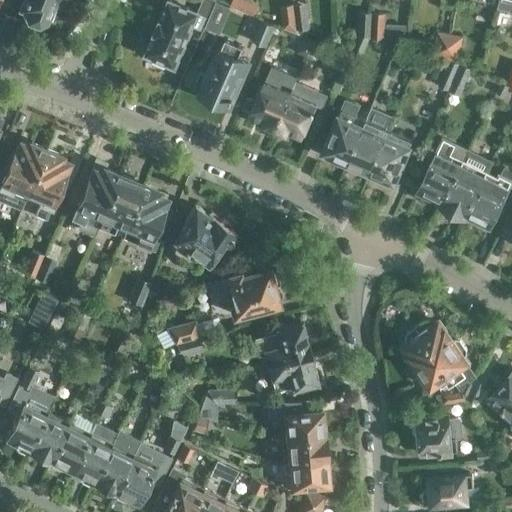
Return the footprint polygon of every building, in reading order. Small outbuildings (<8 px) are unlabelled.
[(21,0),(19,7),(26,10),(25,13),(28,19),(37,23),(43,20),(44,20),(52,0),(21,0)] [(161,11),(143,54),(172,67),(190,26),(198,29),(200,30),(206,17),(208,18),(215,0),(202,0),(196,13),(169,1),(164,12),(161,11)] [(232,0),(230,7),(252,17),(259,1),(255,0),(232,0)] [(511,0),(498,0),(497,7),(508,9),(508,11),(511,12),(511,0)] [(308,1),(293,3),(295,19),(296,28),(297,32),(307,37),(308,26),(311,26),(308,1)] [(293,3),(281,5),(283,20),(284,27),(297,32),(296,28),(295,19),(293,3)] [(212,10),(199,39),(214,46),(227,17),(212,10)] [(358,32),(370,37),(385,38),(386,11),(360,10),(358,32)] [(252,39),(266,45),(275,25),(261,19),(252,39)] [(388,22),(387,38),(406,39),(407,23),(388,22)] [(432,55),(445,57),(450,33),(437,31),(432,55)] [(370,37),(358,32),(358,33),(351,51),(362,56),(369,37),(370,37)] [(462,35),(450,33),(445,57),(457,60),(462,35)] [(296,51),(305,55),(312,39),(302,35),(296,51)] [(312,39),(305,55),(318,60),(324,45),(312,39)] [(193,90),(227,105),(246,62),(237,59),(241,48),(224,40),(215,61),(212,59),(205,75),(200,73),(193,90)] [(392,54),(415,64),(419,53),(397,44),(392,54)] [(449,59),(438,85),(449,89),(460,63),(454,60),(449,59)] [(460,63),(449,89),(460,94),(472,68),(460,63)] [(264,125),(275,130),(293,86),(280,80),(277,86),(265,81),(250,116),(265,123),(264,125)] [(293,86),(275,130),(285,134),(286,132),(301,138),(316,104),(322,107),(328,94),(296,80),(293,86)] [(323,151),(348,162),(366,119),(354,114),(359,104),(343,98),(339,107),(342,108),(323,151)] [(366,119),(348,162),(369,171),(387,128),(393,115),(371,106),(365,119),(366,119)] [(387,128),(369,171),(394,181),(412,139),(389,129),(387,128)] [(428,198),(441,204),(467,150),(442,138),(417,189),(429,195),(428,198)] [(14,151),(0,185),(0,200),(21,209),(26,197),(25,196),(44,149),(28,142),(27,145),(18,142),(14,151)] [(44,149),(25,196),(26,197),(41,202),(35,215),(45,219),(64,172),(67,162),(59,158),(60,155),(44,149)] [(441,204),(464,215),(490,161),(467,150),(441,204)] [(490,161),(464,215),(475,221),(477,218),(489,224),(511,177),(511,169),(503,165),(499,174),(488,169),(491,162),(490,161)] [(71,216),(97,227),(119,174),(102,167),(100,171),(93,168),(89,177),(88,176),(71,216)] [(97,227),(121,237),(142,183),(119,174),(97,227)] [(142,183),(121,237),(153,250),(169,210),(161,207),(165,198),(157,195),(159,190),(142,183)] [(177,237),(173,250),(180,256),(196,267),(204,260),(210,252),(214,255),(223,241),(226,244),(235,231),(208,212),(207,213),(194,204),(185,217),(187,218),(180,229),(182,230),(177,237)] [(27,272),(38,277),(47,255),(35,250),(27,272)] [(47,255),(38,277),(51,282),(59,260),(47,255)] [(224,278),(207,282),(212,299),(218,302),(229,299),(233,314),(276,303),(275,302),(282,297),(283,290),(279,286),(272,287),(267,269),(239,277),(238,274),(224,277),(224,278)] [(129,311),(138,314),(151,281),(136,276),(127,300),(132,302),(129,311)] [(167,326),(176,343),(201,336),(200,334),(223,328),(219,316),(197,322),(196,318),(167,326)] [(460,391),(466,399),(477,376),(469,373),(462,364),(466,361),(463,355),(466,353),(466,349),(459,338),(454,338),(452,339),(447,331),(442,331),(436,321),(423,319),(415,325),(454,382),(455,382),(461,391),(460,391)] [(259,336),(254,337),(257,351),(263,350),(264,355),(254,358),(256,366),(308,352),(300,321),(275,327),(276,331),(259,336)] [(68,337),(80,342),(86,330),(73,324),(68,337)] [(454,382),(415,325),(405,332),(404,344),(410,352),(409,357),(415,365),(411,367),(412,372),(418,382),(422,383),(425,381),(430,387),(438,382),(441,386),(446,383),(448,386),(454,382)] [(201,336),(176,343),(183,354),(203,349),(199,336),(201,336)] [(121,341),(114,353),(124,358),(131,346),(121,341)] [(308,352),(256,366),(258,372),(268,369),(273,389),(290,385),(291,389),(316,382),(308,352)] [(29,387),(31,388),(40,369),(30,364),(21,383),(29,387)] [(0,403),(3,405),(17,377),(5,371),(2,377),(0,375),(0,403)] [(511,371),(490,396),(511,415),(511,371)] [(147,373),(140,388),(152,393),(159,378),(147,373)] [(477,376),(466,399),(470,399),(477,402),(488,379),(479,374),(478,377),(477,376)] [(24,399),(6,437),(28,448),(47,410),(55,395),(33,384),(31,388),(29,387),(23,399),(24,399)] [(216,402),(236,402),(236,388),(216,388),(216,402)] [(466,399),(460,391),(437,394),(439,402),(466,399)] [(98,398),(92,409),(101,413),(106,403),(98,398)] [(236,402),(216,402),(216,414),(236,414),(236,402)] [(106,403),(101,413),(109,418),(115,407),(106,403)] [(47,410),(28,448),(50,458),(68,421),(47,410)] [(279,414),(281,439),(322,435),(319,410),(279,414)] [(73,411),(68,421),(50,458),(72,469),(95,422),(73,411)] [(196,415),(193,429),(203,432),(208,419),(196,415)] [(417,418),(420,454),(456,451),(455,438),(459,437),(461,433),(460,419),(457,416),(449,416),(447,420),(447,423),(444,423),(444,415),(417,418)] [(116,432),(95,422),(72,469),(93,479),(116,432)] [(139,439),(118,429),(116,432),(93,479),(114,490),(133,453),(139,440),(139,439)] [(169,434),(163,447),(173,453),(180,439),(169,434)] [(322,435),(281,439),(283,463),(324,459),(322,435)] [(133,453),(114,490),(137,501),(147,479),(158,484),(172,456),(139,440),(133,453)] [(183,443),(177,457),(187,462),(194,448),(183,443)] [(496,458),(495,448),(477,449),(478,460),(496,458)] [(511,451),(503,459),(510,465),(511,461),(511,451)] [(211,470),(219,473),(224,463),(216,459),(211,470)] [(324,459),(283,463),(285,487),(326,483),(324,459)] [(171,465),(153,502),(165,508),(162,511),(189,511),(202,487),(183,477),(185,472),(171,465)] [(473,487),(472,473),(426,477),(427,487),(425,489),(424,491),(423,494),(425,498),(426,499),(428,500),(429,505),(467,502),(468,506),(478,506),(477,487),(473,487)] [(252,477),(247,488),(254,491),(259,480),(252,477)] [(259,480),(254,491),(261,495),(267,484),(259,480)] [(202,487),(189,511),(217,511),(224,498),(202,487)] [(301,502),(322,507),(325,494),(304,488),(301,502)] [(511,495),(499,497),(500,510),(511,509),(511,495)] [(224,498),(217,511),(243,511),(246,508),(224,498)] [(320,511),(322,507),(301,502),(297,511),(320,511)]
